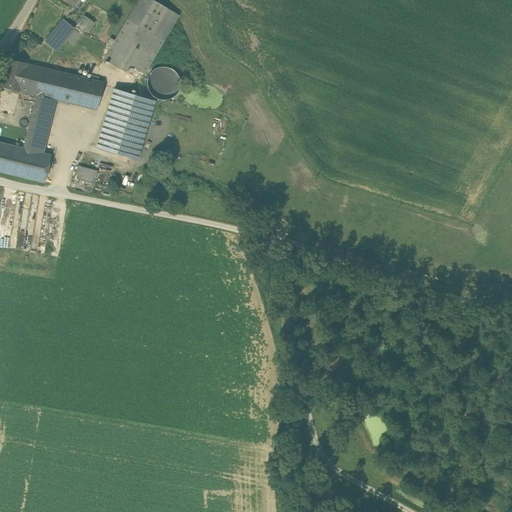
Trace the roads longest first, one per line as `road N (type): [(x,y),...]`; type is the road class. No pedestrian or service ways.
road 1 (unclassified): [(267,232),(304,362),(315,440),(346,477),(406,511)]
road 2 (unclassified): [(0,181),(267,232)]
road 3 (unclassified): [(267,232),(439,292),(511,296)]
